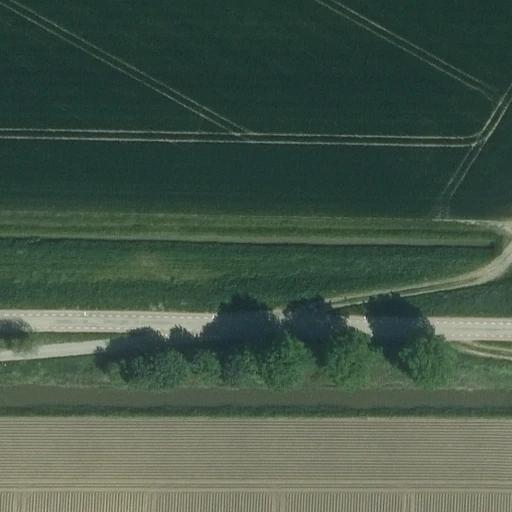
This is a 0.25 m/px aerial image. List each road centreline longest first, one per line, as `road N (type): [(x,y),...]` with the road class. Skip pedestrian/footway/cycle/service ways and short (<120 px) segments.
road 1 (tertiary): [(337,319),(0,351)]
road 2 (tertiary): [(0,318),(337,319)]
road 3 (tertiary): [(337,319),(511,323)]
